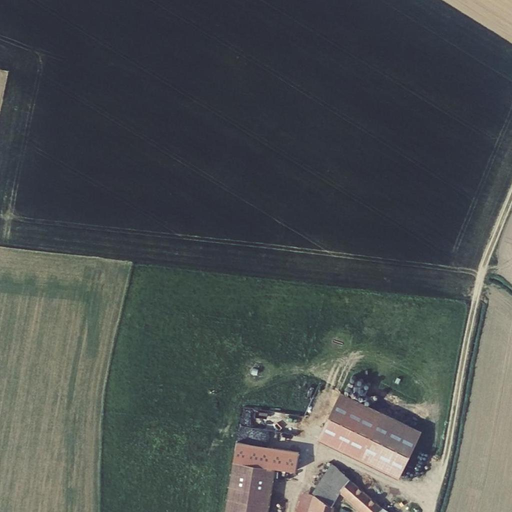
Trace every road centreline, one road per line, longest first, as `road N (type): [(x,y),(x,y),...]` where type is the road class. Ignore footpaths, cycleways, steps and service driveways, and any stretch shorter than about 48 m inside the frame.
road 1 (track): [(421,511),(477,271),(511,189)]
road 2 (track): [(422,507),(357,459),(333,451),(310,459),(290,481),(284,511)]
